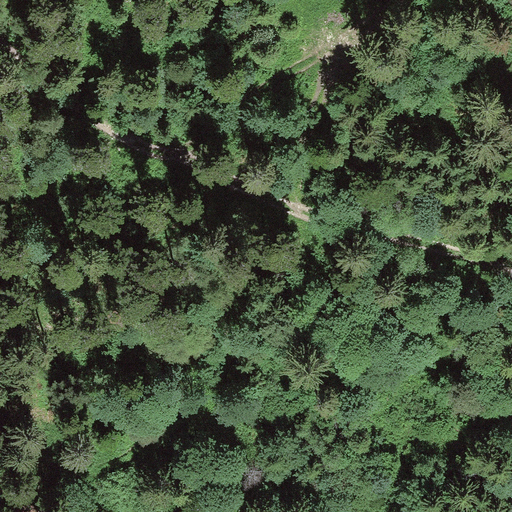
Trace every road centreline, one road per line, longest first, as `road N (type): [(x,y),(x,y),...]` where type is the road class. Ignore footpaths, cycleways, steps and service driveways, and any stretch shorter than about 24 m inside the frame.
road 1 (track): [(511,273),(146,141),(0,44)]
road 2 (track): [(270,191),(352,50),(400,0)]
